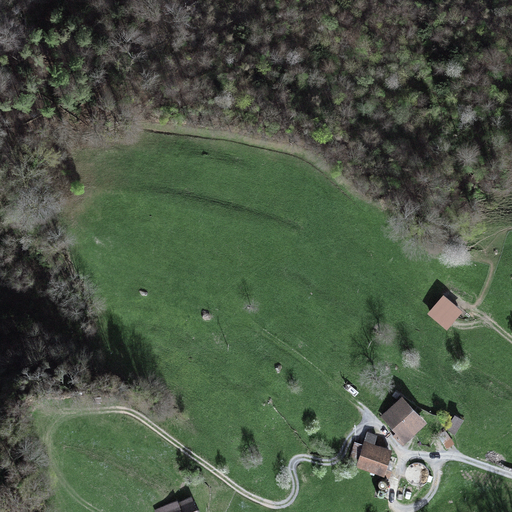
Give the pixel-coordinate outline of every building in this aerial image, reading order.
[(430,313),(447,326),(460,311),(444,297),(430,313)] [(403,444),(410,437),(408,434),(422,421),(401,399),(382,417),(394,429),(398,433),(395,436),(394,436),(403,444)] [(465,418),(456,412),(446,429),(454,435),(465,418)] [(438,436),(447,449),(454,444),(445,431),(438,436)] [(359,463),(358,466),(386,475),(391,460),(394,450),(375,445),(378,435),(368,432),(364,445),(359,463)] [(350,460),(359,463),(364,445),(355,442),(350,460)] [(386,477),(396,480),(401,463),(391,460),(386,475),(386,477)] [(182,511),(196,511),(191,497),(179,503),(182,511)] [(182,511),(179,503),(177,500),(156,510),(157,511),(182,511)]
